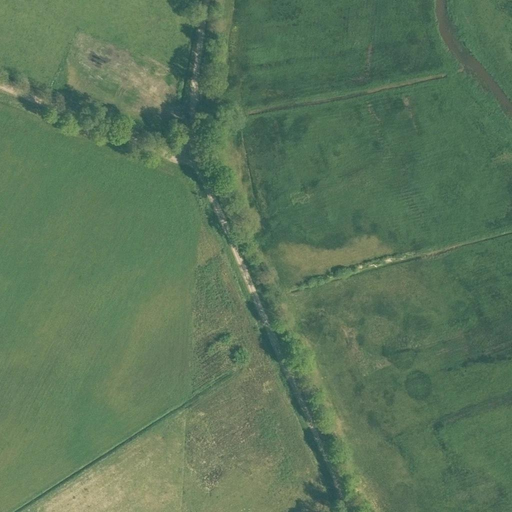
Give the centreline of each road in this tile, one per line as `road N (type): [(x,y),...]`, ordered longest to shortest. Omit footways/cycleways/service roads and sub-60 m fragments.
road 1 (track): [(349,511),(186,155)]
road 2 (track): [(0,85),(173,157),(186,155)]
road 3 (track): [(186,155),(206,0)]
